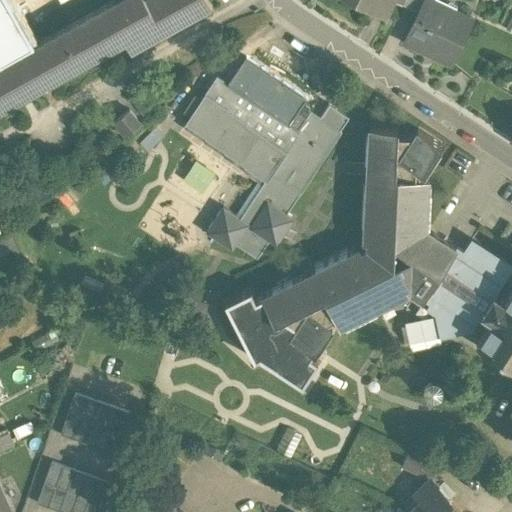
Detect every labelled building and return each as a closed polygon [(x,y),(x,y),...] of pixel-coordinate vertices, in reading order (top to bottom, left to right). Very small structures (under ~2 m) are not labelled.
[(0,0),(0,117),(23,105),(20,101),(126,42),(131,51),(211,6),(208,0),(114,0),(34,45),(8,0),(0,0)] [(378,0),(376,5),(375,4),(373,8),(385,14),(392,0),(378,0)] [(404,0),(403,2),(417,9),(420,0),(404,0)] [(450,18),(423,4),(406,41),(450,62),(471,17),(455,9),(450,18)] [(230,86),(289,125),(306,99),(247,61),(230,86)] [(329,102),(320,116),(311,110),(306,117),(298,130),(289,125),(230,86),(216,77),(186,124),(187,125),(188,125),(206,137),(205,138),(207,139),(226,151),(225,152),(227,153),(245,165),(245,166),(246,167),(247,167),(265,179),(265,180),(240,218),(223,206),(206,233),(232,250),(236,244),(257,258),(269,240),(276,245),(295,218),(287,212),(300,192),(341,130),(340,129),(349,116),(329,102)] [(129,110),(114,122),(126,137),(141,124),(129,110)] [(397,127),(370,125),(369,137),(366,137),(364,159),(368,159),(367,185),(363,185),(361,220),(365,221),(364,238),(368,238),(367,246),(361,249),(387,300),(410,288),(423,296),(456,244),(426,225),(426,223),(430,224),(431,189),(428,188),(428,177),(420,176),(420,168),(424,170),(426,166),(429,167),(441,149),(438,147),(441,143),(418,128),(415,134),(397,133),(397,127)] [(0,254),(15,246),(9,234),(0,239),(0,254)] [(511,262),(472,237),(464,249),(456,244),(423,296),(431,301),(428,306),(436,311),(441,334),(471,327),(481,311),(494,291),(511,262)] [(359,245),(348,251),(347,248),(315,264),(316,267),(290,281),(288,278),(275,285),(277,288),(262,295),(264,298),(275,320),(281,317),(297,327),(292,335),(315,350),(318,345),(321,347),(332,328),(329,327),(332,322),(328,320),(336,316),(341,324),(345,322),(346,325),(378,309),(376,305),(387,300),(361,249),(359,245)] [(511,284),(503,297),(490,317),(477,339),(511,361),(511,284)] [(251,291),(225,305),(254,361),(260,359),(303,386),(317,362),(310,357),(315,350),(292,335),(297,327),(281,317),(275,320),(264,298),(256,300),(251,291)] [(494,291),(481,311),(490,317),(503,297),(494,291)] [(204,322),(209,305),(181,298),(177,315),(204,322)] [(0,326),(8,322),(0,305),(0,326)] [(65,351),(58,336),(34,347),(42,363),(65,351)] [(131,412),(75,392),(67,414),(124,433),(131,412)] [(124,433),(67,414),(60,435),(117,454),(124,433)] [(301,434),(288,428),(277,449),(290,455),(301,434)] [(439,462),(411,450),(403,467),(429,478),(431,477),(432,478),(439,462)] [(108,482),(52,461),(44,482),(100,503),(108,482)] [(429,478),(398,510),(402,511),(460,511),(447,499),(449,496),(432,478),(431,477),(429,478)] [(96,511),(100,503),(44,482),(37,504),(60,511),(96,511)] [(0,487),(0,511),(2,511),(10,509),(0,487)]
